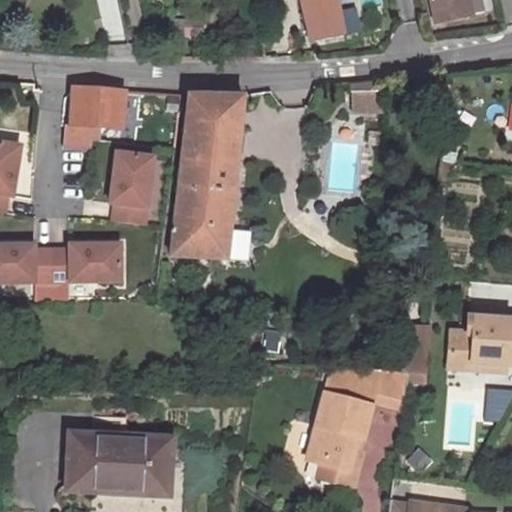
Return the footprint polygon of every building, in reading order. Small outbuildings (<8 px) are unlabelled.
[(298,0),(309,44),(343,35),(341,26),(352,23),(348,8),(337,11),(334,0),(298,0)] [(429,0),(435,23),(469,15),(465,0),(429,0)] [(465,0),(469,15),(483,12),(480,0),(465,0)] [(201,23),(173,22),(172,37),(200,38),(201,23)] [(354,92),(380,92),(383,92),(383,79),(349,83),(350,92),(354,92)] [(121,129),(123,91),(72,87),(69,125),(121,129)] [(380,92),(354,92),(354,110),(380,110),(380,92)] [(185,118),(240,124),(243,95),(187,95),(185,118)] [(181,155),(236,161),(240,124),(185,118),(181,155)] [(379,145),(379,132),(368,132),(368,144),(379,145)] [(0,211),(10,214),(13,197),(24,199),(34,144),(0,137),(0,211)] [(116,224),(157,225),(159,152),(118,151),(116,224)] [(181,155),(171,256),(227,259),(236,161),(181,155)] [(0,281),(52,281),(52,248),(34,248),(34,243),(0,243),(0,281)] [(69,248),(52,248),(52,281),(120,281),(120,243),(69,243),(69,248)] [(511,320),(468,316),(466,334),(450,333),(446,368),(470,370),(471,363),(504,366),(507,366),(508,360),(510,336),(511,335),(511,320)] [(427,374),(430,326),(404,326),(401,373),(409,373),(427,374)] [(470,370),(503,374),(504,366),(471,363),(470,370)] [(330,369),(311,441),(305,461),(336,470),(332,483),(349,489),(359,458),(355,457),(351,456),(354,444),(358,446),(368,411),(380,372),(330,369)] [(368,411),(402,421),(407,383),(409,373),(401,373),(380,372),(368,411)] [(427,374),(409,373),(407,383),(427,384),(427,374)] [(89,484),(168,489),(172,438),(68,433),(65,490),(89,491),(89,484)] [(304,439),(298,459),(305,461),(311,441),(304,439)] [(89,491),(168,496),(168,489),(89,484),(89,491)] [(408,511),(410,502),(391,500),(388,511),(408,511)] [(466,511),(465,510),(410,502),(408,511),(466,511)]
